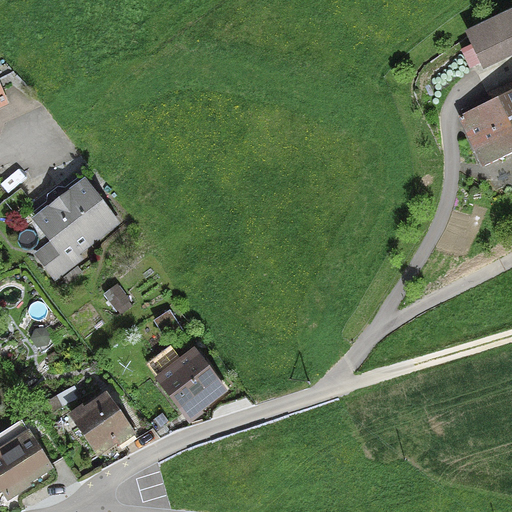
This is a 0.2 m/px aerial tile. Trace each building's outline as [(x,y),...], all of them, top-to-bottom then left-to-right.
[(511,14),(466,36),(472,48),(463,52),(470,68),(479,64),(481,69),(511,54),(511,14)] [(0,111),(9,107),(0,87),(0,111)] [(511,97),(464,120),(487,167),(511,155),(511,97)] [(82,183),(31,223),(51,247),(37,258),(53,278),(117,227),(82,183)] [(118,287),(106,297),(118,312),(130,303),(118,287)] [(169,312),(155,322),(162,332),(176,322),(169,312)] [(197,353),(157,384),(186,421),(226,390),(197,353)] [(109,396),(69,423),(95,461),(135,434),(109,396)] [(30,433),(0,452),(0,500),(2,504),(54,470),(30,433)]
